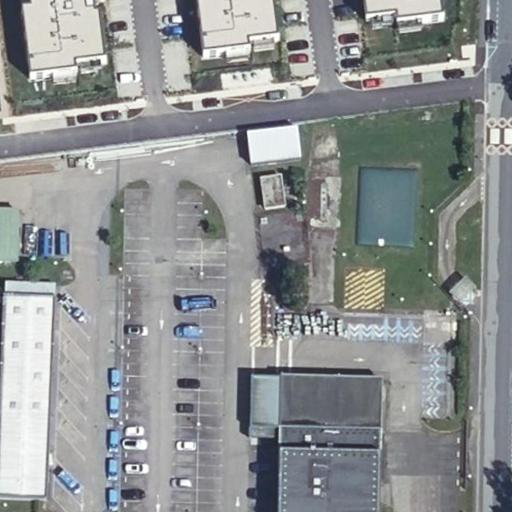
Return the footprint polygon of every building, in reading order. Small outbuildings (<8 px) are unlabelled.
[(84,69),(113,64),(107,16),(102,17),(101,4),(105,4),(104,0),(26,0),(38,83),(85,77),(84,69)] [(256,46),(286,41),(280,0),(202,0),(211,60),(257,54),(256,46)] [(404,26),(450,20),(447,0),(370,0),(373,22),(403,18),(404,26)] [(247,137),(251,168),(303,162),(299,130),(247,137)] [(272,219),(292,213),(283,183),(262,189),(272,219)] [(0,262),(18,263),(18,212),(0,211),(0,262)] [(5,297),(0,402),(0,419),(49,422),(55,299),(5,297)] [(281,438),(283,379),(253,378),(251,437),(281,438)] [(279,511),(380,511),(384,383),(283,379),(281,438),(279,511)] [(49,422),(0,419),(0,449),(47,452),(49,422)] [(0,498),(45,501),(47,452),(0,449),(0,498)]
